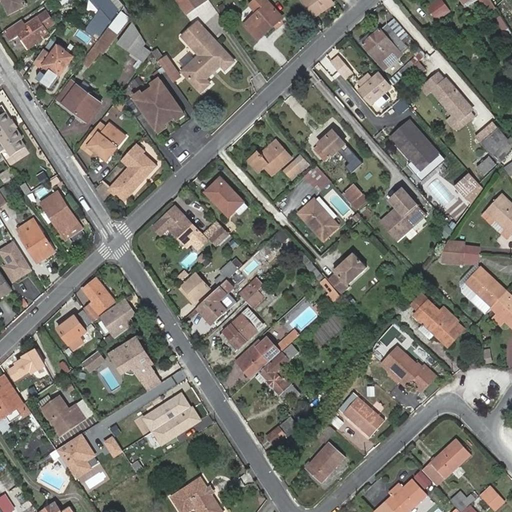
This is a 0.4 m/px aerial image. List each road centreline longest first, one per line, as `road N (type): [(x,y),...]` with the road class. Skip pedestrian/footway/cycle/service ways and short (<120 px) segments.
road 1 (residential): [(116,240),(371,0)]
road 2 (residential): [(116,240),(293,511)]
road 3 (residential): [(488,434),(447,400),(322,511)]
road 4 (residential): [(6,73),(116,240)]
road 5 (residential): [(0,350),(116,240)]
